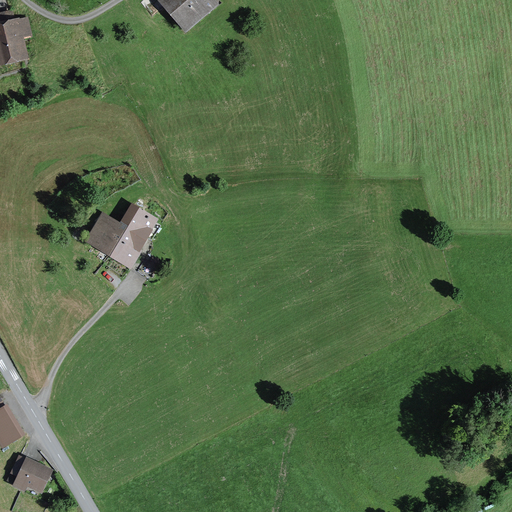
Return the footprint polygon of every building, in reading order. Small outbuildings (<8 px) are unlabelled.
[(165,0),(187,25),(214,3),(211,0),(165,0)] [(0,60),(23,56),(19,38),(31,36),(27,21),(15,23),(13,13),(0,16),(0,60)] [(102,218),(90,238),(128,262),(149,227),(129,214),(120,228),(102,218)] [(0,438),(3,444),(21,434),(0,399),(0,438)] [(12,472),(20,475),(15,485),(23,489),(27,482),(39,487),(47,471),(41,468),(42,465),(36,462),(35,465),(19,457),(12,472)]
